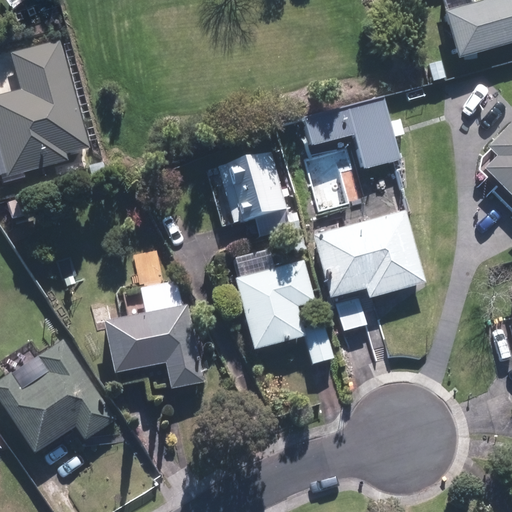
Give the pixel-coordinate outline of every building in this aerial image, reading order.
[(511,44),(511,0),(491,0),(446,12),(459,59),(511,44)] [(0,140),(0,176),(9,174),(10,177),(70,160),(69,154),(90,148),(61,41),(14,53),(24,88),(0,94),(0,140),(0,141),(0,140)] [(401,160),(386,98),(304,118),(311,146),(358,135),(366,169),(401,160)] [(511,124),(490,146),(500,155),(486,169),(511,195),(511,124)] [(289,209),(272,152),(219,168),(236,224),(256,218),(288,209),(289,209)] [(256,218),(261,237),(302,227),(298,212),(289,214),(288,209),(256,218)] [(428,284),(407,210),(317,236),(335,298),(370,288),(373,299),(428,284)] [(243,277),(238,278),(257,349),(307,336),(308,336),(306,328),(301,307),(318,302),(307,260),(278,267),(273,249),(238,258),(243,277)] [(173,389),(207,382),(190,304),(186,305),(181,278),(142,287),(147,313),(106,321),(117,373),(168,363),(173,389)] [(336,303),(344,331),(369,323),(361,295),(336,303)] [(314,364),(336,358),(327,323),(306,328),(308,336),(307,336),(314,364)] [(118,419),(66,339),(0,381),(0,395),(37,453),(79,427),(87,439),(118,419)]
